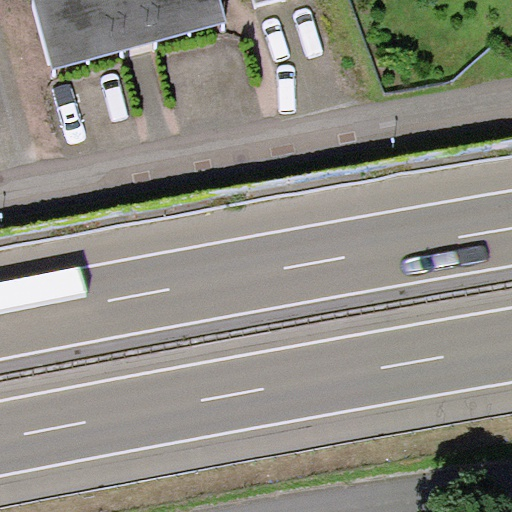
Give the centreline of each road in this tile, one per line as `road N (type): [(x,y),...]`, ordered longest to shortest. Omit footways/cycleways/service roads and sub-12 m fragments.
road 1 (unclassified): [(0,202),(511,108)]
road 2 (motorway): [(511,227),(0,321)]
road 3 (motorway): [(0,438),(511,345)]
road 4 (unclassified): [(511,489),(370,511)]
